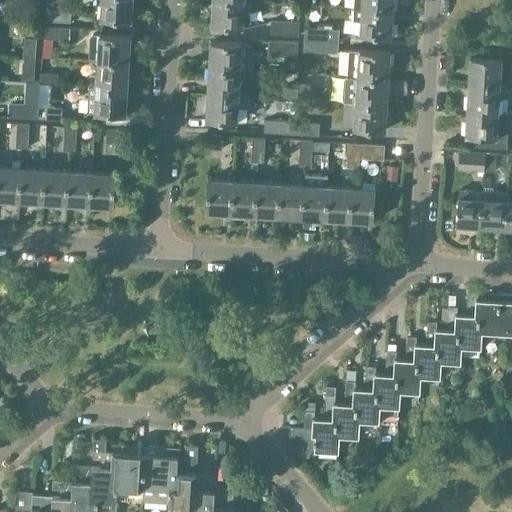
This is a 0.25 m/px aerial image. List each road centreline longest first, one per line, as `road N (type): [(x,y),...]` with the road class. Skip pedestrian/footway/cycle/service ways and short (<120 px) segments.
road 1 (residential): [(424,266),(435,0)]
road 2 (residential): [(424,266),(161,248)]
road 3 (residential): [(161,248),(173,0)]
road 4 (residential): [(243,423),(424,266)]
road 5 (residential): [(243,423),(56,414)]
road 6 (residential): [(161,248),(0,241)]
